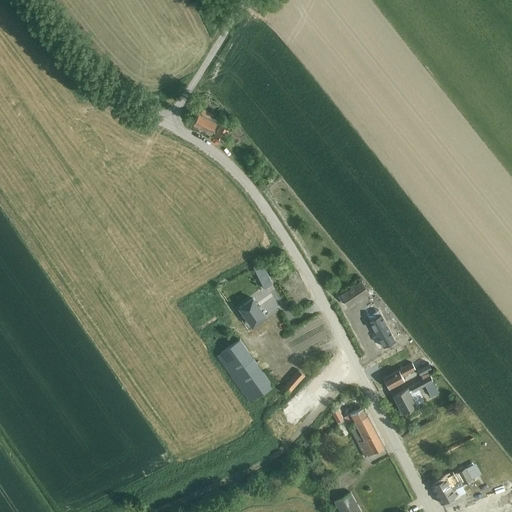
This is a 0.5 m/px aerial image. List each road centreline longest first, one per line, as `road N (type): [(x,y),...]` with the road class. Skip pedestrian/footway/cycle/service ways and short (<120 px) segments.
road 1 (tertiary): [(434,511),(277,226),(228,163),(168,125)]
road 2 (track): [(160,511),(276,460),(360,373)]
road 3 (tertiary): [(168,125),(99,83),(33,0)]
road 4 (unclassified): [(245,0),(168,125)]
